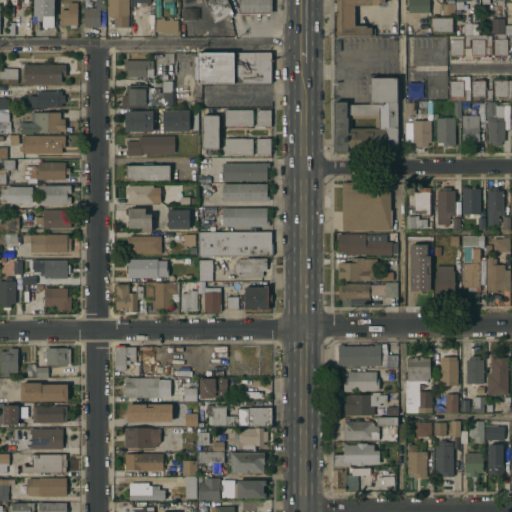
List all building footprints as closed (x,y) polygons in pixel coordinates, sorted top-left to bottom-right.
[(95,6),(94,6),(94,4),(95,4),(95,0),(104,0),(104,10),(99,10),(99,27),(83,27),(83,8),(95,8),(95,6)] [(127,0),(128,27),(113,27),(113,16),(106,16),(105,0),(127,0)] [(213,23),(204,0),(225,0),(232,15),(213,23)] [(270,0),(270,13),(238,13),(238,0),(270,0)] [(335,0),(383,0),(383,3),(378,3),(378,5),(353,5),(353,26),(365,25),(365,27),(370,27),(370,29),(373,28),(373,36),(335,36),(335,0)] [(427,0),(427,12),(407,12),(407,0),(427,0)] [(193,19),(194,1),(180,1),(180,19),(193,19)] [(77,25),(76,25),(76,28),(69,28),(69,25),(59,25),(59,18),(57,18),(57,14),(59,14),(59,10),(67,10),(67,2),(77,2),(77,25)] [(441,4),(453,4),(453,14),(441,14),(441,4)] [(48,8),(53,8),(53,14),(48,14),(48,18),(36,19),(36,16),(32,16),(32,9),(35,9),(35,7),(47,6),(48,8)] [(430,15),(435,15),(435,17),(451,17),(451,32),(430,32),(430,15)] [(155,19),(160,19),(160,18),(163,18),(163,20),(168,20),(168,18),(172,18),(172,20),(177,20),(177,33),(171,33),(171,31),(155,31),(155,19)] [(503,18),(503,33),(490,33),(490,18),(503,18)] [(463,23),(476,23),(476,35),(463,35),(463,23)] [(503,34),(504,34),(504,25),(511,25),(511,35),(509,35),(504,35),(503,35),(503,34)] [(503,35),(504,35),(504,39),(506,39),(506,55),(492,55),(492,39),(496,39),(496,35),(496,34),(503,34),(503,35)] [(476,35),(476,36),(490,36),(490,47),(490,54),(483,54),(483,57),(472,57),(471,55),(470,55),(470,39),(468,39),(468,48),(463,48),(463,35),(476,35)] [(462,55),(461,55),(461,57),(449,57),(449,55),(448,55),(448,39),(462,39),(462,52),(462,55)] [(197,53),(270,52),(270,83),(197,83),(197,53)] [(152,69),(150,69),(150,76),(145,76),(126,76),(126,69),(123,69),(123,60),(152,60),(152,69)] [(65,76),(60,76),(60,83),(23,83),(23,64),(65,64),(65,76)] [(16,84),(6,83),(7,79),(0,78),(0,68),(17,69),(16,84)] [(451,100),(451,97),(449,97),(449,81),(456,81),(456,79),(456,76),(468,76),(469,90),(469,100),(464,100),(451,100)] [(333,151),(334,102),(345,102),(345,104),(369,105),(370,78),(396,78),(396,150),(393,150),(393,151),(346,151),(333,151)] [(470,81),(478,81),(478,79),(482,79),(482,81),(484,81),(484,96),(471,97),(470,81)] [(492,81),(501,81),(501,79),(504,79),(504,80),(511,80),(511,100),(510,100),(510,96),(493,96),(492,81)] [(146,106),(121,106),(121,95),(125,95),(125,85),(146,84),(146,87),(149,87),(149,93),(162,92),(162,81),(172,81),(172,105),(146,105),(146,106)] [(406,99),(422,98),(421,83),(412,83),(412,90),(406,91),(406,99)] [(60,107),(45,107),(45,108),(40,108),(40,107),(36,107),(27,107),(27,96),(36,96),(36,91),(61,90),(61,95),(64,95),(64,101),(60,102),(60,107)] [(0,99),(8,99),(8,109),(0,109),(0,99)] [(425,120),(425,114),(426,114),(426,104),(422,104),(422,101),(426,101),(426,102),(431,102),(431,121),(429,121),(429,143),(426,143),(426,146),(415,146),(415,143),(411,143),(411,120),(425,120)] [(484,101),(483,112),(474,112),(474,110),(471,110),(471,101),(484,101)] [(442,146),(442,145),(436,145),(436,143),(435,143),(435,120),(433,120),(433,114),(436,114),(436,118),(453,118),(452,102),(459,102),(459,124),(453,124),(454,146),(442,146)] [(499,142),(499,145),(490,145),(490,142),(487,142),(486,123),(485,123),(485,104),(486,104),(486,102),(494,102),(494,106),(502,106),(502,118),(502,122),(503,122),(503,142),(499,142)] [(405,115),(405,103),(414,103),(414,115),(405,115)] [(188,131),(162,131),(162,122),(161,122),(161,116),(162,116),(162,110),(188,110),(188,131)] [(244,126),(244,127),(238,127),(238,126),(237,126),(237,127),(232,127),(232,126),(224,126),(224,110),(252,110),(252,126),(244,126)] [(269,126),(269,127),(264,127),(264,126),(255,126),(255,110),(269,110),(270,126),(269,126)] [(152,131),(125,131),(125,126),(123,126),(123,119),(125,119),(125,111),(152,111),(152,131)] [(59,118),(64,118),(64,131),(59,131),(59,132),(32,132),(32,134),(19,134),(19,131),(17,131),(17,125),(19,125),(19,122),(31,122),(31,112),(59,112),(59,118)] [(218,115),(218,129),(221,129),(221,135),(218,135),(218,149),(215,149),(215,155),(207,155),(207,149),(201,149),(201,115),(218,115)] [(477,116),(477,143),(472,143),(472,144),(463,144),(463,142),(460,142),(460,116),(477,116)] [(0,133),(0,120),(1,120),(1,121),(9,121),(9,133),(0,133)] [(9,135),(18,134),(18,144),(9,145),(9,135)] [(64,147),(61,147),(61,153),(22,153),(22,151),(18,151),(18,146),(21,146),(21,135),(64,135),(64,147)] [(173,153),(140,153),(140,155),(126,155),(126,141),(138,141),(138,136),(173,136),(173,153)] [(252,154),(224,154),(224,138),(252,138),(252,154)] [(269,138),(270,154),(255,154),(255,139),(269,138)] [(0,160),(14,160),(14,170),(5,170),(5,183),(0,183),(0,160)] [(35,179),(35,166),(37,166),(37,162),(64,162),(64,168),(69,168),(69,173),(64,173),(64,179),(35,179)] [(269,167),(266,167),(266,180),(222,181),(222,163),(269,163),(269,167)] [(169,180),(126,180),(126,177),(124,177),(124,174),(126,174),(126,165),(169,165),(169,180)] [(388,184),(391,184),(391,190),(388,190),(389,210),(390,210),(390,227),(389,227),(389,230),(341,231),(340,182),(388,182),(388,183),(388,184)] [(222,200),(222,197),(220,197),(220,193),(222,193),(222,183),(266,184),(266,196),(268,196),(268,201),(222,200)] [(70,193),(66,193),(66,197),(70,197),(70,204),(38,204),(37,186),(70,185),(70,193)] [(152,188),(159,188),(159,202),(152,202),(152,203),(127,203),(127,194),(126,194),(125,187),(127,187),(127,185),(152,185),(152,188)] [(30,203),(5,203),(5,200),(0,199),(0,188),(5,188),(5,186),(31,186),(30,203)] [(424,216),(424,211),(412,211),(412,195),(405,195),(405,188),(413,188),(413,192),(417,192),(417,188),(428,187),(428,216),(424,216)] [(448,224),(435,224),(435,190),(439,190),(439,187),(449,187),(449,190),(453,190),(453,216),(448,216),(448,218),(448,224)] [(461,214),(461,187),(467,187),(467,188),(479,188),(479,214),(461,214)] [(486,191),(490,191),(490,188),(497,188),(497,191),(501,190),(502,209),(503,209),(503,215),(496,216),(497,224),(486,224),(486,191)] [(145,214),(151,214),(151,219),(153,219),(153,224),(151,224),(151,231),(141,231),(141,228),(127,228),(127,223),(129,223),(128,208),(145,208),(145,214)] [(266,221),(268,221),(268,226),(222,226),(222,223),(219,223),(219,214),(222,214),(222,208),(266,208),(266,221)] [(42,228),(42,224),(34,224),(34,217),(42,217),(42,209),(66,209),(66,217),(70,217),(70,228),(42,228)] [(188,228),(167,228),(167,209),(188,209),(188,228)] [(405,216),(417,216),(417,219),(425,219),(425,229),(405,229),(405,228),(405,216)] [(509,229),(501,229),(502,216),(509,216),(509,229)] [(0,219),(4,219),(4,217),(17,217),(17,232),(0,232),(0,219)] [(198,256),(198,232),(271,232),(271,256),(198,256)] [(1,234),(16,233),(17,243),(2,245),(1,234)] [(195,246),(183,246),(183,234),(195,233),(195,246)] [(30,252),(29,234),(66,234),(66,237),(70,237),(70,251),(30,252)] [(341,251),(336,251),(336,234),(386,234),(386,242),(390,242),(390,243),(396,243),(396,255),(341,254),(341,251)] [(127,254),(127,236),(160,236),(160,253),(127,254)] [(431,258),(427,258),(426,270),(420,270),(419,273),(410,272),(410,236),(420,236),(420,247),(431,247),(431,258)] [(448,246),(448,236),(457,236),(457,246),(448,246)] [(461,236),(483,236),(484,247),(461,247),(461,236)] [(508,238),(508,252),(492,252),(492,238),(508,238)] [(479,290),(467,291),(467,287),(462,287),(461,261),(470,261),(469,249),(478,248),(479,290)] [(271,256),(271,268),(266,268),(266,270),(262,270),(262,277),(241,277),(241,274),(232,274),(232,272),(231,272),(231,281),(199,281),(198,256),(271,256)] [(487,259),(487,256),(495,256),(495,265),(503,265),(503,270),(508,270),(509,290),(496,290),(496,292),(486,293),(486,259),(487,259)] [(349,263),(349,258),(363,258),(363,259),(375,259),(375,272),(391,272),(391,281),(336,280),(336,263),(349,263)] [(127,278),(127,259),(157,259),(157,260),(166,260),(166,268),(167,268),(167,277),(157,277),(157,278),(127,278)] [(12,260),(21,260),(21,274),(19,274),(19,278),(14,278),(14,274),(13,274),(12,260)] [(43,278),(43,274),(41,274),(41,268),(34,268),(34,260),(66,260),(66,266),(70,266),(70,274),(67,274),(67,278),(43,278)] [(451,266),(451,271),(453,271),(453,295),(433,294),(433,271),(435,271),(435,266),(451,266)] [(15,303),(10,303),(10,309),(2,309),(2,307),(1,307),(1,304),(0,304),(0,281),(4,281),(4,277),(11,277),(11,281),(15,281),(15,303)] [(177,301),(170,301),(170,308),(166,308),(166,311),(161,311),(161,308),(152,308),(152,302),(145,302),(145,281),(177,281),(177,301)] [(204,312),(204,293),(198,293),(198,281),(204,281),(204,287),(220,288),(219,312),(204,312)] [(349,300),(340,300),(340,298),(337,298),(337,286),(340,286),(340,283),(368,284),(368,285),(384,285),(384,282),(396,282),(396,297),(383,297),(383,295),(369,295),(369,300),(367,300),(367,305),(349,305),(349,300)] [(124,312),(124,309),(115,309),(115,284),(127,284),(128,293),(135,293),(135,286),(141,286),(141,299),(136,299),(136,311),(124,312)] [(257,310),(257,311),(251,312),(251,310),(243,310),(243,306),(244,306),(244,301),(240,301),(240,294),(244,294),(244,287),(263,287),(263,285),(267,285),(267,294),(271,294),(271,302),(267,302),(267,310),(257,310)] [(70,309),(57,309),(57,306),(44,306),(43,288),(66,288),(67,296),(70,296),(70,309)] [(180,293),(186,293),(186,290),(196,290),(196,309),(180,308),(180,293)] [(226,309),(226,297),(237,297),(237,309),(226,309)] [(337,366),(336,344),(342,344),(342,346),(373,345),(373,344),(379,344),(379,365),(337,366)] [(135,347),(135,351),(137,351),(137,356),(135,356),(135,362),(129,362),(129,365),(125,365),(125,370),(115,370),(115,347),(135,347)] [(46,359),(42,359),(42,351),(46,351),(46,348),(67,348),(67,349),(69,349),(69,365),(46,365),(46,359)] [(0,351),(8,351),(8,349),(17,349),(17,373),(8,373),(9,376),(0,376),(0,351)] [(405,412),(405,380),(406,380),(406,358),(413,358),(413,356),(421,356),(421,358),(428,358),(428,379),(426,379),(426,383),(417,382),(417,390),(430,390),(430,412),(405,412)] [(438,385),(438,359),(439,359),(439,356),(455,356),(455,360),(456,360),(456,385),(438,385)] [(464,359),(468,359),(468,356),(478,356),(478,359),(482,359),(482,383),(465,384),(464,359)] [(485,374),(489,374),(489,358),(493,358),(493,357),(506,357),(506,394),(486,395),(485,374)] [(36,367),(47,367),(47,377),(38,377),(27,377),(27,364),(35,364),(35,367),(36,367)] [(342,391),(342,373),(344,373),(344,371),(374,371),(374,379),(377,379),(377,390),(342,391)] [(124,397),(124,378),(158,378),(158,383),(161,383),(161,393),(159,393),(159,397),(124,397)] [(199,378),(215,378),(215,396),(209,396),(209,398),(199,398),(199,378)] [(20,402),(20,383),(41,383),(41,384),(67,384),(67,401),(20,402)] [(181,398),(186,398),(186,392),(195,392),(196,401),(181,402),(181,398)] [(343,415),(343,394),(370,394),(370,393),(385,392),(385,400),(379,400),(379,405),(373,405),(373,415),(343,415)] [(444,394),(456,394),(456,412),(444,412),(444,394)] [(484,396),(484,403),(482,404),(483,412),(474,412),(474,411),(470,411),(469,405),(472,405),(472,396),(484,396)] [(460,411),(460,399),(468,400),(468,411),(460,411)] [(124,422),(124,403),(161,403),(160,422),(124,422)] [(175,426),(175,416),(183,416),(183,404),(197,404),(197,426),(175,426)] [(2,405),(18,405),(18,425),(2,425),(2,405)] [(225,416),(237,416),(237,408),(270,408),(271,426),(208,426),(208,417),(212,417),(212,412),(205,412),(205,405),(225,405),(225,416)] [(32,423),(32,406),(66,406),(66,423),(32,423)] [(396,406),(397,416),(377,416),(377,406),(396,406)] [(375,425),(375,417),(397,417),(397,425),(375,425)] [(458,436),(449,436),(450,420),(459,421),(458,436)] [(342,439),(342,421),(371,421),(371,423),(373,423),(373,425),(374,425),(374,427),(390,427),(390,440),(342,439)] [(413,421),(430,421),(430,436),(413,436),(413,421)] [(473,442),(473,436),(468,436),(469,427),(470,427),(470,421),(482,421),(482,442),(473,442)] [(433,422),(444,422),(444,435),(433,435),(433,422)] [(503,425),(502,440),(485,439),(483,439),(483,425),(485,425),(503,425)] [(124,448),(123,427),(152,427),(152,429),(159,429),(160,443),(155,443),(155,448),(124,448)] [(263,432),(266,432),(267,445),(269,445),(268,450),(241,450),(241,440),(238,440),(238,430),(242,430),(242,428),(263,428),(263,432)] [(29,449),(29,429),(62,429),(62,449),(29,449)] [(211,452),(223,452),(223,463),(198,463),(198,452),(196,451),(196,444),(196,432),(208,432),(208,445),(211,445),(211,451),(211,452)] [(223,451),(212,451),(212,442),(223,442),(223,451)] [(441,476),(441,473),(433,473),(433,446),(437,446),(437,442),(447,442),(447,446),(452,446),(452,476),(441,476)] [(342,454),(342,444),(355,444),(355,443),(365,443),(365,444),(372,444),(372,450),(378,450),(378,463),(362,464),(362,465),(356,465),(356,464),(349,464),(349,466),(331,466),(330,454),(333,454),(342,454)] [(405,451),(407,451),(407,444),(416,444),(416,451),(425,451),(426,477),(412,477),(412,473),(406,473),(405,451)] [(501,444),(501,464),(502,464),(502,477),(491,477),(491,473),(486,473),(486,444),(501,444)] [(230,473),(230,452),(263,452),(263,473),(230,473)] [(481,452),(481,472),(477,472),(477,476),(469,476),(469,473),(463,472),(464,452),(481,452)] [(125,471),(125,453),(162,453),(162,459),(165,459),(165,465),(162,465),(162,471),(125,471)] [(0,454),(8,454),(8,473),(0,473),(0,454)] [(40,473),(40,475),(35,475),(35,473),(21,473),(21,465),(24,465),(24,467),(32,467),(32,458),(30,458),(30,455),(65,454),(65,473),(40,473)] [(181,475),(181,461),(196,461),(196,475),(181,475)] [(344,469),(344,491),(331,491),(331,469),(333,469),(344,469)] [(185,476),(196,477),(195,499),(184,499),(185,476)] [(26,495),(26,478),(66,478),(66,495),(26,495)] [(198,500),(198,483),(203,483),(203,479),(218,478),(219,484),(222,484),(222,492),(219,492),(219,500),(198,500)] [(0,479),(13,479),(13,485),(7,485),(7,500),(0,500),(0,479)] [(237,498),(237,497),(233,497),(233,483),(236,483),(236,480),(263,480),(263,493),(265,493),(265,498),(237,498)] [(129,500),(129,483),(148,483),(148,486),(158,486),(158,490),(164,490),(164,500),(129,500)] [(34,511),(11,511),(11,508),(9,508),(9,503),(33,503),(34,511)] [(37,511),(37,503),(66,503),(65,511),(37,511)]
